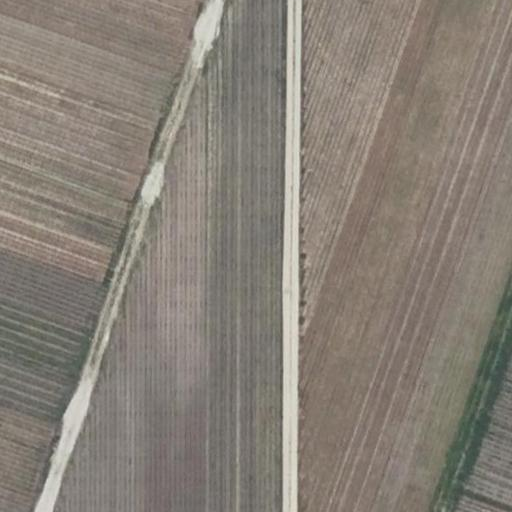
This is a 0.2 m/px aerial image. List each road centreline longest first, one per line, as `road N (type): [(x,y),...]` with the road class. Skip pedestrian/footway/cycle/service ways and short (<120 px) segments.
road 1 (track): [(41,511),(210,0)]
road 2 (track): [(285,511),(289,0)]
